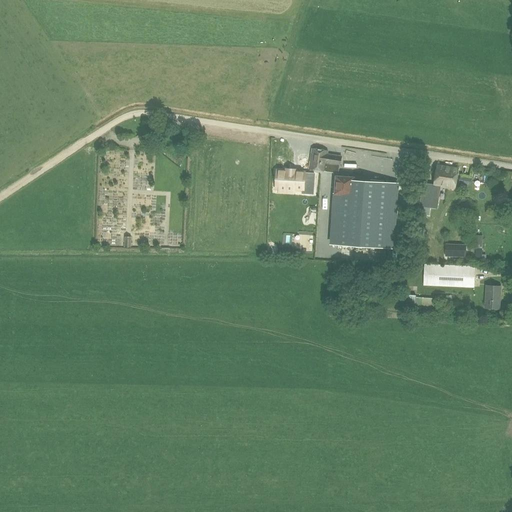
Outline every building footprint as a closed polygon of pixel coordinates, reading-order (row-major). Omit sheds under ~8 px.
[(324,167),(324,163),(339,163),(339,158),(332,158),(332,148),(309,148),(310,167),(324,167)] [(442,189),(456,192),(459,168),(437,164),(434,185),(420,182),(419,188),(422,188),(419,209),(438,211),(442,189)] [(303,196),(314,197),(316,175),(307,174),(305,171),(276,169),(274,189),(278,189),(279,196),(295,197),(295,193),(302,193),(303,196)] [(356,181),(336,179),(335,198),(352,199),(352,186),(356,186),(356,181)] [(333,198),(330,248),(362,254),(397,250),(402,186),(365,188),(356,186),(352,186),(352,199),(335,198),(333,198)] [(439,231),(439,216),(431,216),(431,230),(439,231)] [(474,286),(475,266),(425,264),(424,284),(474,286)] [(501,286),(487,285),(485,307),(499,308),(501,286)] [(433,298),(415,297),(414,311),(432,312),(433,298)] [(373,308),(371,316),(380,318),(382,310),(373,308)]
